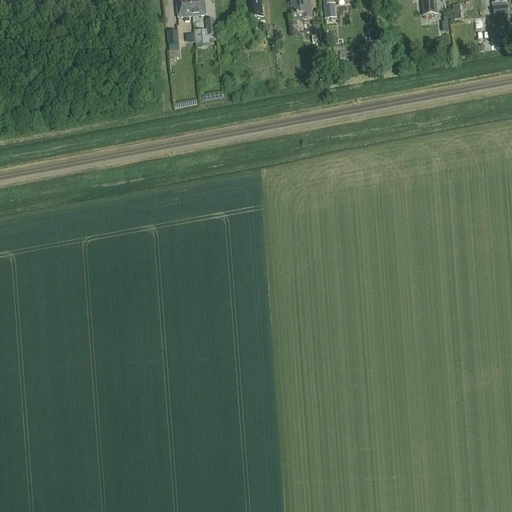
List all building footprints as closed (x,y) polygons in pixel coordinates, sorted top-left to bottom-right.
[(190,18),(192,18),(190,0),(176,1),(178,19),(185,19),(185,23),(190,22),(190,18)] [(198,18),(206,17),(204,0),(194,0),(190,0),(192,18),(192,23),(198,23),(198,18)] [(245,0),(247,20),(263,18),(261,0),(245,0)] [(303,21),(312,20),(311,4),(305,5),(304,0),(290,0),(292,17),(303,16),(303,21)] [(427,0),(428,1),(422,1),(423,15),(424,17),(438,16),(436,0),(437,0),(427,0)] [(492,0),(495,19),(508,17),(507,7),(502,8),(500,0),(492,0)] [(334,5),(323,6),(325,20),(336,19),(334,5)] [(460,11),(453,12),(454,21),(461,20),(460,11)] [(206,32),(193,33),(194,45),(215,43),(214,21),(205,21),(206,32)] [(169,52),(179,52),(177,31),(167,32),(169,52)] [(314,37),(312,38),(313,45),(321,44),(320,33),(314,34),(314,37)] [(435,43),(439,53),(448,50),(444,39),(435,43)]
